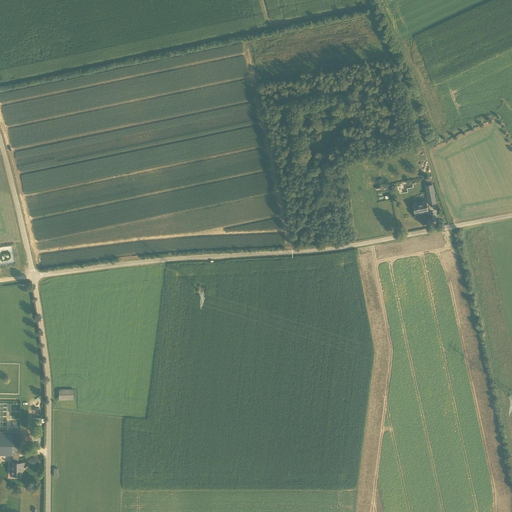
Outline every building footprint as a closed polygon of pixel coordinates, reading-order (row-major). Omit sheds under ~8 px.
[(428,199),(435,197),(433,184),(426,185),(428,199)] [(424,203),(414,205),(415,213),(429,211),(426,199),(423,200),(424,203)] [(74,399),(74,394),(76,394),(76,390),(74,390),(74,389),(59,389),(59,399),(74,399)] [(0,450),(13,451),(13,448),(19,448),(19,432),(0,431),(0,450)] [(19,454),(13,454),(13,455),(13,462),(12,462),(12,466),(10,466),(10,475),(19,476),(20,476),(21,476),(22,468),(23,468),(24,462),(19,462),(19,454)]
